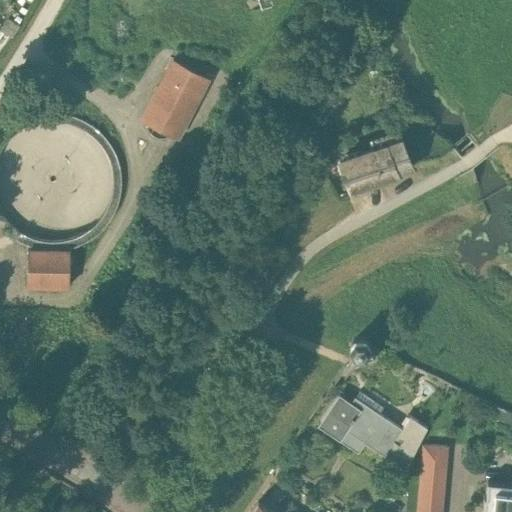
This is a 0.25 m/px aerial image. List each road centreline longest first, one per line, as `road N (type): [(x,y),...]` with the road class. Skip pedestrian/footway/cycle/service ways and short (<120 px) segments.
road 1 (residential): [(135,507),(291,269),(342,229),(462,160)]
road 2 (residential): [(0,418),(135,507)]
